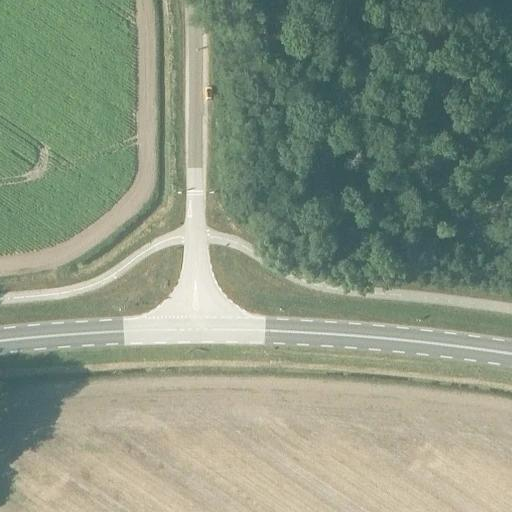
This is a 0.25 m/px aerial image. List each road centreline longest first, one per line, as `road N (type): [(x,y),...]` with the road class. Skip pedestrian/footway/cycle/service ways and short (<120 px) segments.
road 1 (secondary): [(511,355),(208,330)]
road 2 (unclassified): [(194,270),(192,0)]
road 3 (secondary): [(0,342),(181,331)]
